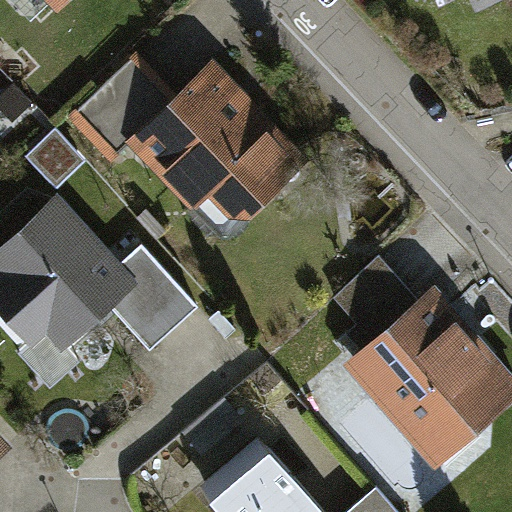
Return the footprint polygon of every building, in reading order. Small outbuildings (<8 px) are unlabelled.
[(217,54),(131,136),(228,236),(313,154),(217,54)] [(136,56),(74,115),(111,154),(173,95),(136,56)] [(122,258),(60,186),(0,237),(0,289),(55,352),(111,304),(146,345),(194,304),(140,242),(122,258)] [(344,356),(434,459),(511,391),(511,368),(436,282),(420,296),(383,254),(333,297),(367,336),(344,356)] [(209,496),(222,511),(328,511),(271,444),(209,496)] [(342,511),(410,511),(384,478),(342,510),(342,511)]
